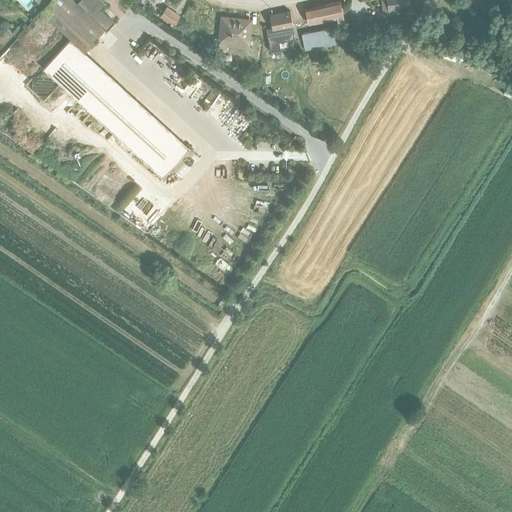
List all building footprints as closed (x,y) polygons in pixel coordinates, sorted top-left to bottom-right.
[(77,3),(73,0),(49,0),(40,11),(70,39),(85,52),(105,29),(89,14),(82,8),(77,3)] [(89,14),(105,29),(107,31),(115,22),(101,10),(105,5),(99,0),(79,0),(77,3),(82,8),(89,14)] [(381,0),(383,12),(388,11),(388,14),(400,13),(399,7),(410,6),(409,0),(381,0)] [(340,1),(305,8),(308,24),(337,18),(338,25),(345,23),(340,1)] [(167,6),(160,15),(173,25),(180,15),(167,6)] [(290,11),(270,15),(273,31),(286,29),(286,26),(293,25),(290,11)] [(246,28),(247,17),(220,15),(218,41),(219,41),(219,45),(248,48),(249,44),(250,45),(252,29),(246,28)] [(357,15),(350,16),(352,30),(359,29),(357,15)] [(333,27),(302,33),(306,50),(336,44),(333,27)] [(198,43),(196,46),(202,51),(205,48),(208,43),(207,42),(201,38),(198,43)] [(85,52),(70,39),(43,68),(162,176),(171,168),(181,177),(200,156),(85,52)] [(347,99),(353,101),(359,89),(353,87),(347,99)] [(257,204),(268,205),(269,195),(258,194),(257,204)] [(252,206),(251,219),(263,220),(264,207),(252,206)] [(240,239),(247,242),(250,232),(242,230),(240,239)] [(229,271),(234,265),(222,255),(217,262),(229,271)]
